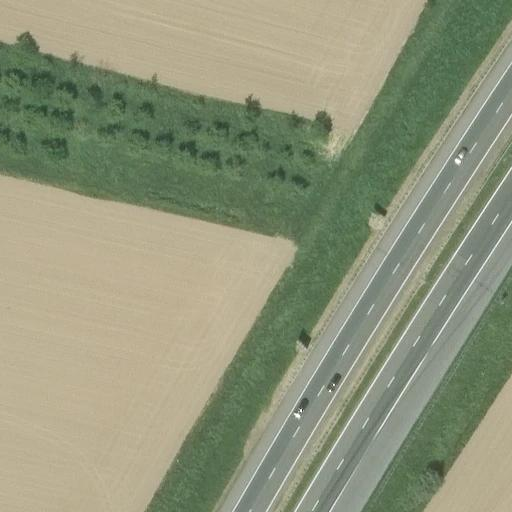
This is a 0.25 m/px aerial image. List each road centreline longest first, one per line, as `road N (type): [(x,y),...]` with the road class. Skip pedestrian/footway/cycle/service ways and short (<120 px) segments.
road 1 (motorway): [(511,90),(249,511)]
road 2 (motorway): [(313,511),(511,194)]
road 3 (unknown): [(442,0),(316,204)]
